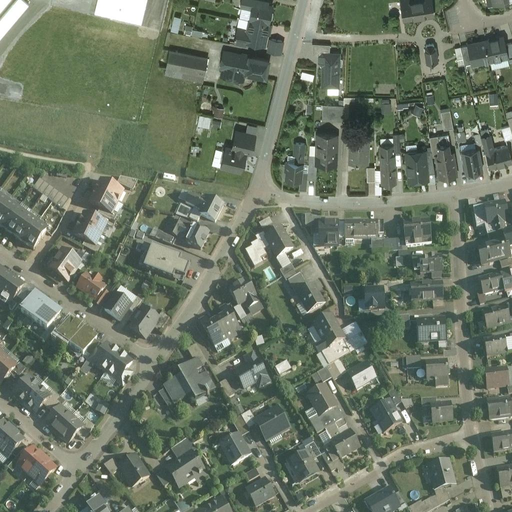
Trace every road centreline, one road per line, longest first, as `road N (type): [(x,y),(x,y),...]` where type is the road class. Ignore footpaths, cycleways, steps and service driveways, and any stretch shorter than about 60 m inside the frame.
road 1 (residential): [(455,195),(472,436)]
road 2 (residential): [(304,0),(254,194)]
road 3 (residential): [(254,194),(153,362)]
road 4 (residential): [(455,195),(382,203),(280,197)]
road 5 (residential): [(153,362),(26,271)]
road 6 (residential): [(153,362),(77,470)]
road 7 (residential): [(280,197),(342,308)]
road 8 (residential): [(96,168),(26,271)]
